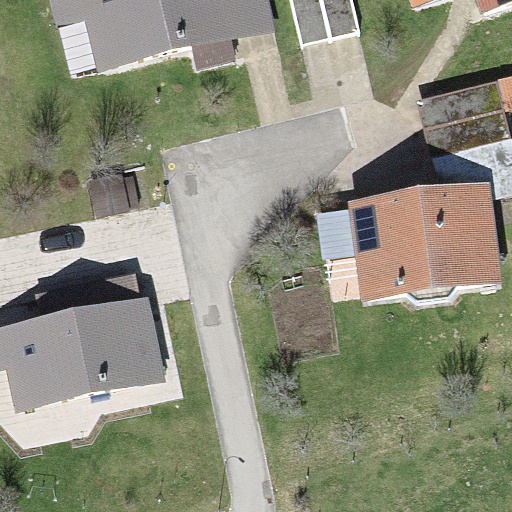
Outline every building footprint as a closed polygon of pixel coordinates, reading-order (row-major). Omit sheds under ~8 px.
[(253,0),(61,0),(49,3),(57,37),(80,32),(94,93),(266,54),(253,0)] [(286,0),(299,57),(352,45),(341,0),(286,0)] [(511,0),(444,0),(447,7),(469,0),(473,0),(483,31),(511,21),(511,0)] [(511,196),(484,95),(410,115),(437,214),(350,222),(359,310),(489,297),(483,232),(511,223),(511,196)] [(125,186),(82,189),(84,216),(127,213),(125,186)] [(141,317),(0,346),(0,401),(9,400),(13,420),(156,390),(141,317)]
